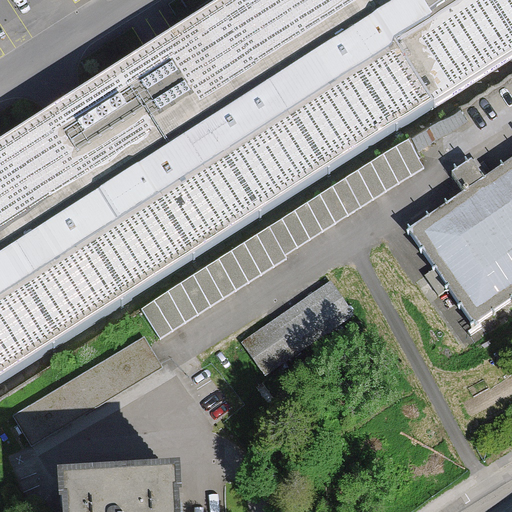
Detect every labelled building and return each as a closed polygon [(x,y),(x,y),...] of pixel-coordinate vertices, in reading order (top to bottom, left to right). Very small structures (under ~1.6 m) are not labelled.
[(0,379),(511,54),(511,0),(229,0),(69,102),(0,145),(0,379)] [(406,141),(138,310),(158,342),(288,260),(285,254),(423,168),(406,141)] [(464,194),(408,232),(434,271),(423,278),(437,299),(449,290),(474,326),(511,300),(511,160),(486,179),(473,160),(451,175),(464,194)] [(326,283),(241,342),(264,375),(349,316),(326,283)] [(144,338),(13,416),(31,446),(162,368),(144,338)] [(176,479),(57,484),(58,508),(65,508),(65,511),(170,511),(171,503),(177,502),(176,479)]
